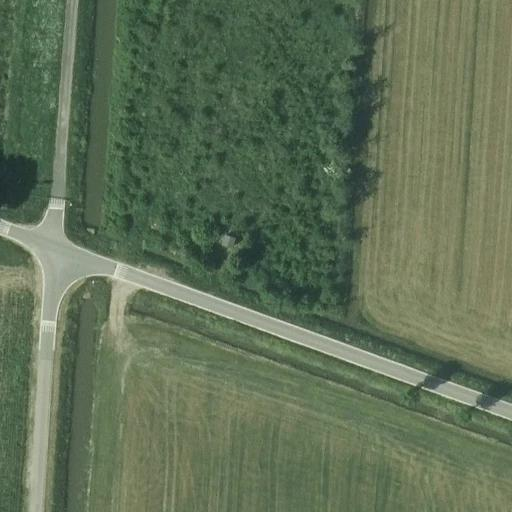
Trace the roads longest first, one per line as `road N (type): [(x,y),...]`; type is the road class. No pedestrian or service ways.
road 1 (unclassified): [(511,414),(52,251)]
road 2 (unclassified): [(37,511),(52,251)]
road 3 (unknown): [(52,251),(74,0)]
